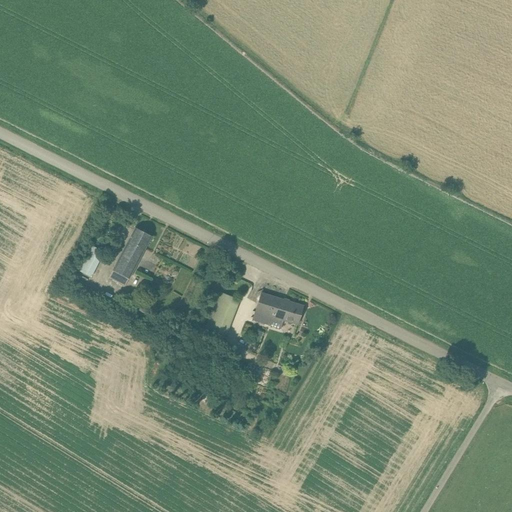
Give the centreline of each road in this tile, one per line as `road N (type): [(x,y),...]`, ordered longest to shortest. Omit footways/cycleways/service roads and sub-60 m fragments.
road 1 (unclassified): [(501,384),(0,132)]
road 2 (unclassified): [(425,511),(501,384)]
